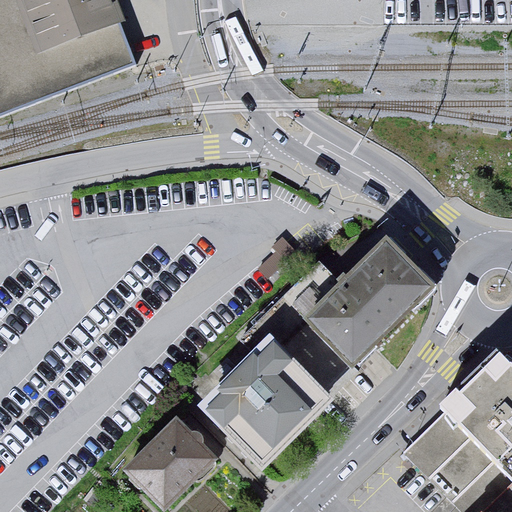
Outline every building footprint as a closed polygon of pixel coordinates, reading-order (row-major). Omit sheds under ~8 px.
[(0,0),(0,115),(135,64),(110,0),(0,0)] [(275,251),(259,269),(273,283),(300,255),(287,242),(281,237),(271,248),(275,251)] [(433,294),(383,243),(301,323),(351,374),(433,294)] [(328,405),(264,342),(194,412),(257,476),(328,405)] [(480,511),(511,481),(511,371),(495,354),(398,449),(459,511),(480,511)] [(212,463),(174,425),(127,470),(165,508),(212,463)]
